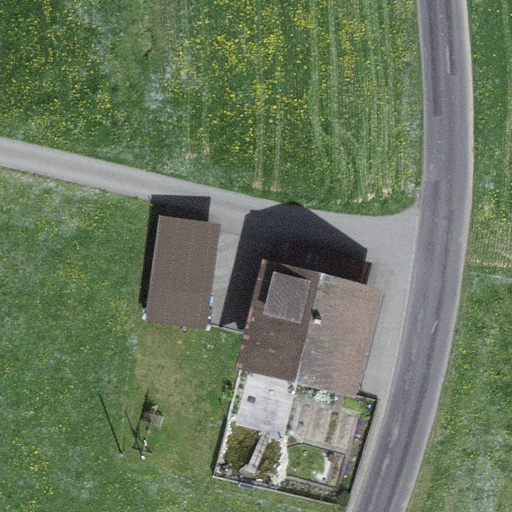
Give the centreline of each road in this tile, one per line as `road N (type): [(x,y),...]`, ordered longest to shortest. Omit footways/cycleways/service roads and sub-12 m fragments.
road 1 (unclassified): [(441,0),(449,100),(441,251),(424,350),(378,511)]
road 2 (track): [(0,154),(441,251)]
